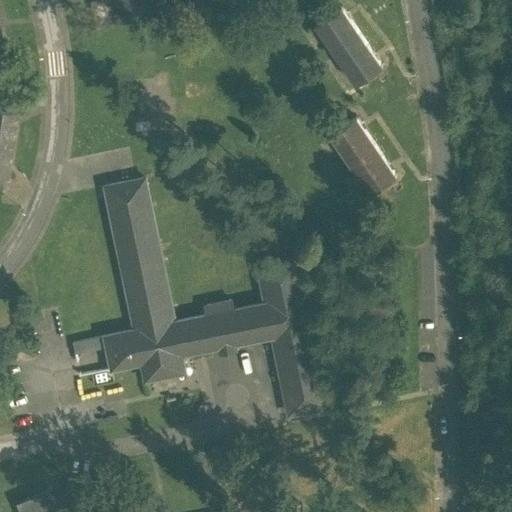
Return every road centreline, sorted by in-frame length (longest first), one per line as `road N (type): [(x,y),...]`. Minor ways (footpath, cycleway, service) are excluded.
road 1 (residential): [(465,511),(455,160),(428,0)]
road 2 (residential): [(45,0),(64,125),(36,213),(0,266)]
